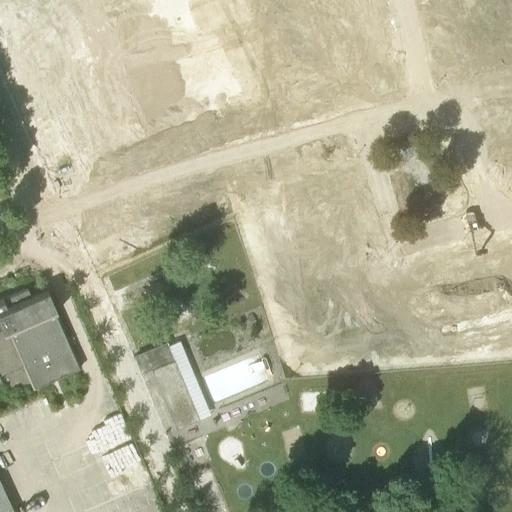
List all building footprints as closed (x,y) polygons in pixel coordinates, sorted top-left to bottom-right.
[(0,0),(0,62),(52,209),(93,194),(23,0),(0,0)] [(193,0),(198,13),(219,6),(216,0),(193,0)] [(349,114),(395,100),(363,0),(326,0),(302,7),(306,18),(291,23),(297,41),(311,36),(309,27),(329,21),(336,45),(328,48),(349,114)] [(443,0),(446,12),(489,0),(443,0)] [(489,0),(446,12),(451,30),(494,18),(511,13),(511,2),(492,8),(489,0)] [(494,18),(451,30),(456,48),(499,36),(494,18)] [(133,52),(138,62),(173,48),(165,28),(144,36),(148,46),(133,52)] [(234,31),(208,39),(216,67),(243,60),(234,31)] [(499,36),(456,48),(461,66),(504,54),(499,36)] [(330,51),(303,54),(306,77),(333,73),(330,51)] [(504,54),(461,66),(467,85),(496,77),(510,73),(504,54)] [(122,89),(112,68),(76,84),(85,105),(122,89)] [(220,74),(221,86),(249,83),(247,70),(220,74)] [(180,77),(155,87),(161,100),(186,91),(180,77)] [(511,80),(481,88),(491,126),(504,123),(501,111),(511,108),(511,80)] [(307,148),(321,208),(292,215),(297,235),(312,232),(319,263),(334,259),(332,249),(375,239),(345,110),(298,121),(302,138),(274,144),(279,163),(292,160),(290,152),(307,148)] [(289,203),(301,201),(298,184),(287,186),(289,203)] [(132,230),(136,239),(151,232),(136,201),(103,217),(113,239),(132,230)] [(63,215),(81,261),(114,248),(96,202),(63,215)] [(421,300),(511,277),(511,226),(409,252),(421,300)] [(311,235),(273,242),(275,254),(313,246),(311,235)] [(367,246),(342,287),(381,311),(407,269),(367,246)] [(0,381),(3,380),(8,393),(31,383),(33,388),(81,368),(48,293),(48,289),(30,296),(26,287),(0,298),(0,381)] [(511,295),(496,296),(499,334),(511,333),(511,295)] [(417,320),(402,321),(405,353),(420,351),(417,320)] [(176,428),(195,420),(170,362),(151,370),(176,428)] [(14,511),(0,480),(0,511),(14,511)]
